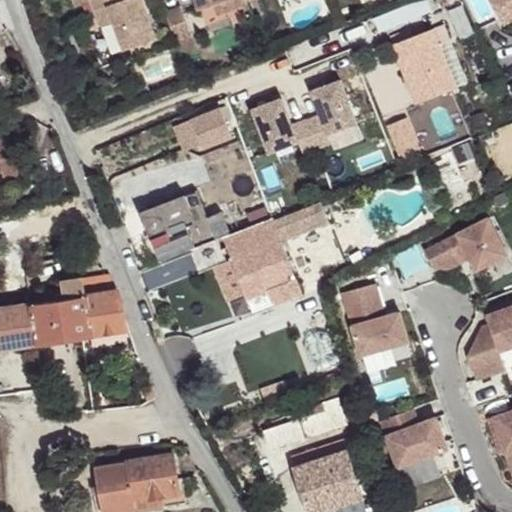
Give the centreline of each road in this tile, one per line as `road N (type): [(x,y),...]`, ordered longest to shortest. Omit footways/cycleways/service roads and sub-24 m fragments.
road 1 (residential): [(237,511),(177,423),(18,0)]
road 2 (unknown): [(72,148),(282,62)]
road 3 (unknown): [(156,367),(318,303)]
